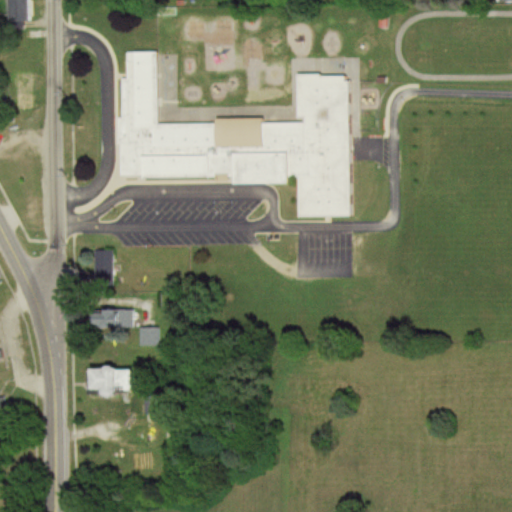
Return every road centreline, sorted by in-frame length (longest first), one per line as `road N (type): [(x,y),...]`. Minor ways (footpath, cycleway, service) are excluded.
road 1 (residential): [(54,360),(54,0)]
road 2 (secondary): [(54,511),(54,360),(0,228)]
